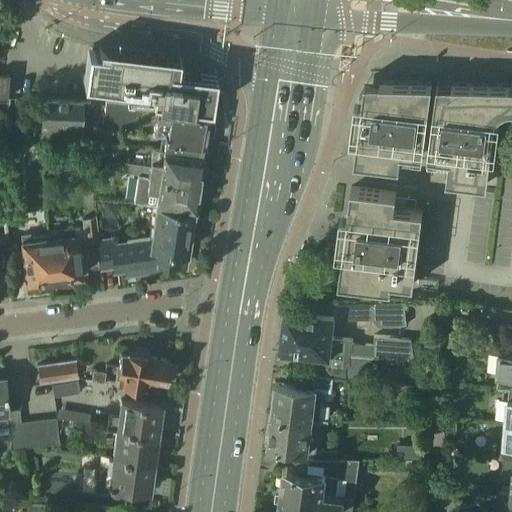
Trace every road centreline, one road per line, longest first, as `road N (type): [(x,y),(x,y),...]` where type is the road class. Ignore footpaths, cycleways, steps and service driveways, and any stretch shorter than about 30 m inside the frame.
road 1 (primary): [(213,511),(278,101)]
road 2 (tertiary): [(56,0),(91,21),(197,45),(278,101)]
road 3 (tertiary): [(297,0),(346,20),(511,26)]
road 4 (residential): [(0,329),(182,308)]
